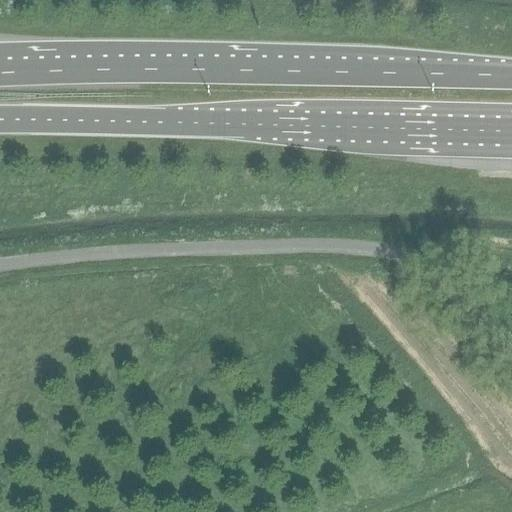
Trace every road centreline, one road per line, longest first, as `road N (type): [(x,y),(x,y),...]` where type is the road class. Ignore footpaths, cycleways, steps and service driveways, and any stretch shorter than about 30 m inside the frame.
road 1 (unclassified): [(511,358),(437,281),(372,250),(167,251),(0,267)]
road 2 (trunk): [(0,113),(511,125)]
road 3 (trunk): [(511,76),(0,74)]
